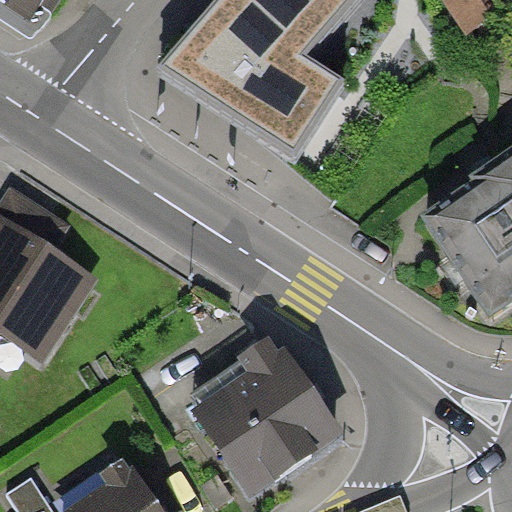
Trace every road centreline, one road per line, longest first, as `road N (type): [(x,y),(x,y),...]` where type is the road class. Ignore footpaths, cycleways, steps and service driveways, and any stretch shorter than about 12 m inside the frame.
road 1 (tertiary): [(355,324),(34,116)]
road 2 (tertiary): [(355,324),(390,426),(358,511)]
road 3 (tertiary): [(511,426),(355,324)]
road 4 (residential): [(143,0),(34,116)]
